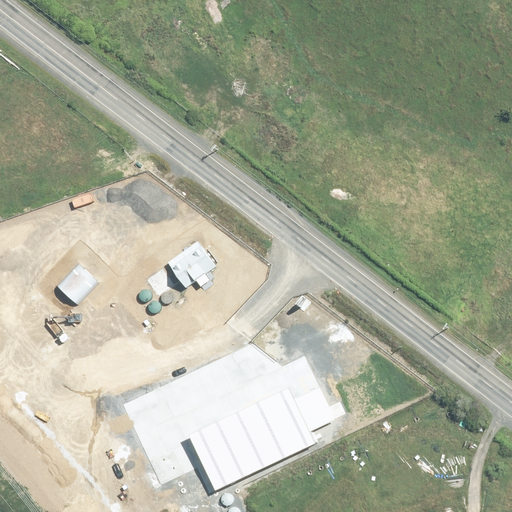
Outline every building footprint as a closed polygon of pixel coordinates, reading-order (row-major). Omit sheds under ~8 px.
[(215,48),(174,7),(141,40),(182,81),(215,48)] [(303,138),(274,113),(256,134),(284,160),(303,138)] [(26,170),(0,178),(0,211),(37,199),(26,170)] [(34,260),(41,253),(30,241),(0,267),(0,294),(9,304),(30,283),(24,275),(38,263),(34,260)] [(205,242),(170,266),(188,291),(222,266),(205,242)] [(73,260),(54,282),(75,299),(93,277),(73,260)] [(164,267),(146,279),(158,297),(176,285),(164,267)] [(511,294),(494,309),(511,331),(511,294)] [(80,311),(73,305),(58,320),(64,327),(80,311)] [(186,434),(210,489),(313,445),(289,389),(186,434)]
